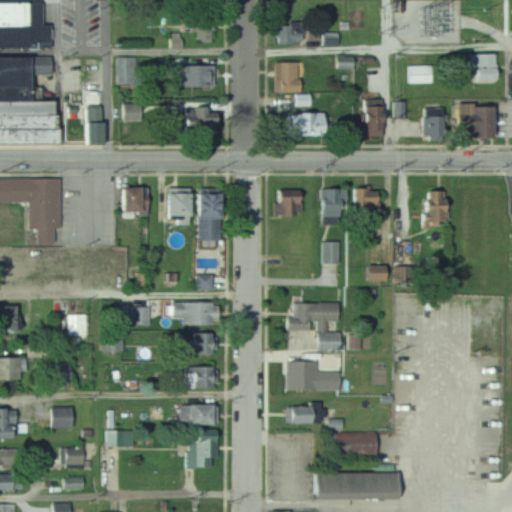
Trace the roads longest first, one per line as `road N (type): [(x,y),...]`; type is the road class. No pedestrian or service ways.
road 1 (residential): [(249,511),(247,0)]
road 2 (secondary): [(511,162),(0,163)]
